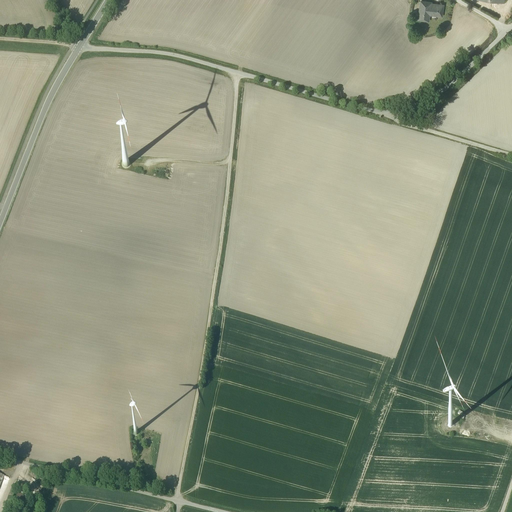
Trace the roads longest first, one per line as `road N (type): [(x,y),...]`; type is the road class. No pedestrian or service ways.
road 1 (unclassified): [(511,26),(445,87),(387,115),(158,48),(72,47)]
road 2 (track): [(178,495),(229,145)]
road 3 (unclassified): [(172,502),(0,456)]
road 4 (secondary): [(72,47),(0,208)]
road 5 (track): [(234,69),(229,145),(220,157),(138,151)]
road 6 (track): [(387,115),(511,153)]
